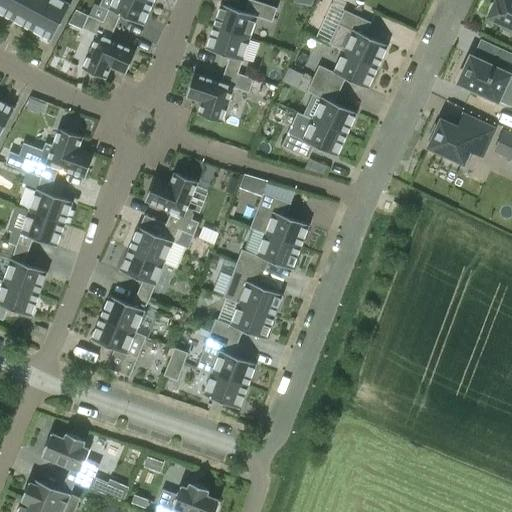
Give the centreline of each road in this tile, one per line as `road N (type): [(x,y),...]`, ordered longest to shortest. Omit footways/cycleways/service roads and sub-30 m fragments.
road 1 (residential): [(367,201),(280,432),(264,451)]
road 2 (residential): [(141,126),(47,369)]
road 3 (residential): [(367,201),(141,126)]
road 4 (residential): [(264,451),(47,369)]
road 5 (residential): [(461,0),(367,201)]
road 6 (residential): [(141,126),(0,56)]
road 7 (residential): [(191,0),(141,126)]
road 8 (residential): [(0,484),(47,369)]
